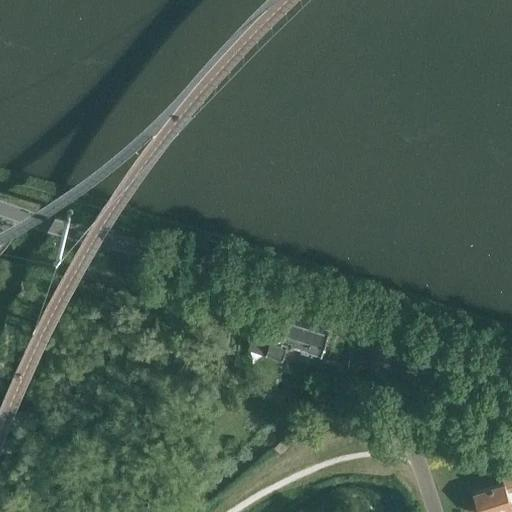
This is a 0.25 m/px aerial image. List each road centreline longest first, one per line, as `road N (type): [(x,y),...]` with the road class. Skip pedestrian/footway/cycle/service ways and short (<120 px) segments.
road 1 (unclassified): [(395,340),(348,311),(0,210)]
road 2 (residential): [(435,511),(389,374),(395,340)]
road 3 (unclassified): [(395,340),(437,371),(511,394)]
